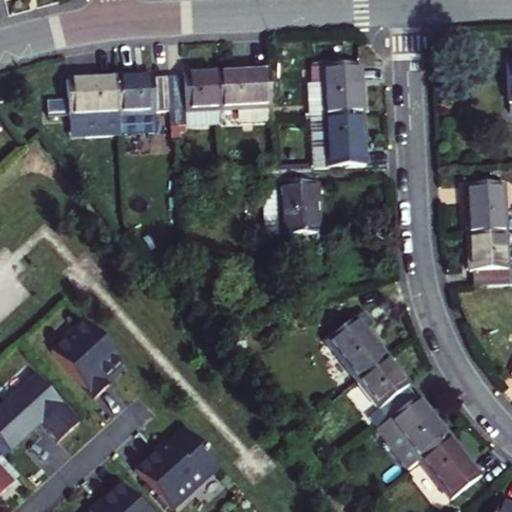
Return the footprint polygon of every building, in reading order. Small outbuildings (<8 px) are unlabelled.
[(358,70),(314,73),(314,87),(327,86),(329,123),(363,121),(362,99),(362,85),(359,86),(358,70)] [(221,78),(222,113),(270,110),(269,74),(242,76),(221,78)] [(171,84),(172,117),(222,113),(221,78),(199,79),(186,80),(186,83),(171,84)] [(172,117),(171,84),(155,85),(155,82),(142,83),(120,84),(123,140),(174,136),(172,117)] [(123,140),(120,84),(91,86),(69,88),(70,108),(71,121),(71,123),(87,123),(88,142),(123,140)] [(329,123),(327,86),(314,87),(316,123),(329,123)] [(71,121),(70,108),(56,109),(57,122),(71,121)] [(270,110),(222,113),(223,134),(272,130),(270,110)] [(222,113),(172,117),(174,136),(223,134),(222,113)] [(363,121),(329,123),(330,172),(364,170),(363,142),(363,121)] [(87,123),(71,123),(72,144),(88,142),(87,123)] [(330,172),(329,123),(316,123),(319,173),(330,172)] [(313,188),(312,173),(273,176),(260,177),(261,191),(280,190),(284,241),(320,239),(318,207),(316,188),(313,188)] [(468,239),(503,238),(500,188),(465,190),(467,216),(468,239)] [(280,190),(261,191),(265,242),(284,241),(280,190)] [(473,289),(506,287),(503,238),(468,239),(470,263),(470,275),(472,275),(473,289)] [(361,386),(389,364),(373,343),(367,336),(376,330),(366,316),(329,346),(361,386)] [(125,367),(85,323),(51,353),(95,401),(102,395),(110,388),(107,384),(125,367)] [(402,380),(389,364),(361,386),(391,424),(418,404),(408,391),(410,390),(402,380)] [(35,375),(0,406),(0,440),(8,450),(40,422),(57,440),(66,432),(77,422),(35,375)] [(423,464),(451,441),(432,418),(429,414),(427,415),(418,404),(391,424),(382,431),(414,471),(423,464)] [(150,455),(134,470),(171,511),(218,468),(184,431),(167,447),(164,443),(150,455)] [(423,464),(454,503),(482,481),(465,460),(451,441),(423,464)] [(0,491),(10,482),(0,471),(0,491)] [(143,511),(118,484),(88,511),(143,511)]
